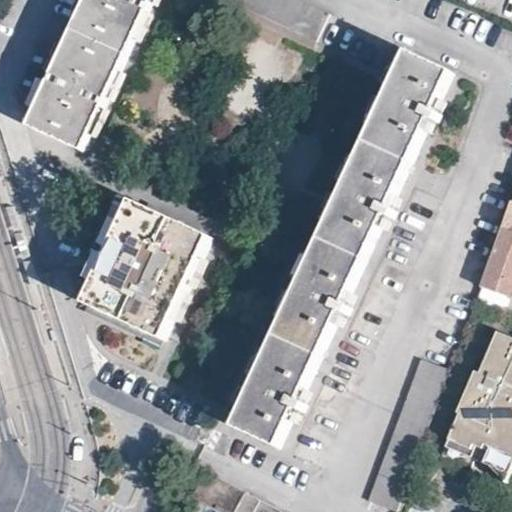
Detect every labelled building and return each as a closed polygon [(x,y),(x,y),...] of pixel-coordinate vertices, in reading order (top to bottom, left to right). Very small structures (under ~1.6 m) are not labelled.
[(154,0),(89,0),(31,125),(85,151),(154,0)] [(330,17),(295,0),(227,0),(318,43),(330,17)] [(452,73),(410,53),(236,426),(278,446),(452,73)] [(511,202),(510,201),(478,286),(510,298),(511,292),(511,202)] [(137,202),(89,301),(168,340),(216,239),(137,202)] [(22,229),(15,207),(8,209),(15,231),(22,229)] [(16,235),(23,259),(30,257),(23,233),(16,235)] [(38,281),(33,262),(26,264),(29,275),(32,286),(39,283),(38,281)] [(510,298),(478,286),(474,295),(506,308),(510,298)] [(506,308),(474,295),(457,342),(488,354),(489,355),(497,334),(506,308)] [(511,340),(497,334),(489,355),(488,354),(478,375),(474,373),(457,413),(460,414),(447,443),(470,452),(472,449),(482,453),(483,449),(511,460),(511,340)] [(394,511),(446,371),(418,360),(365,502),(391,511),(394,511)] [(207,473),(193,497),(200,501),(220,511),(236,511),(246,495),(207,473)] [(257,511),(263,503),(246,495),(236,511),(257,511)] [(220,511),(200,501),(193,511),(220,511)] [(278,511),(263,503),(257,511),(278,511)]
